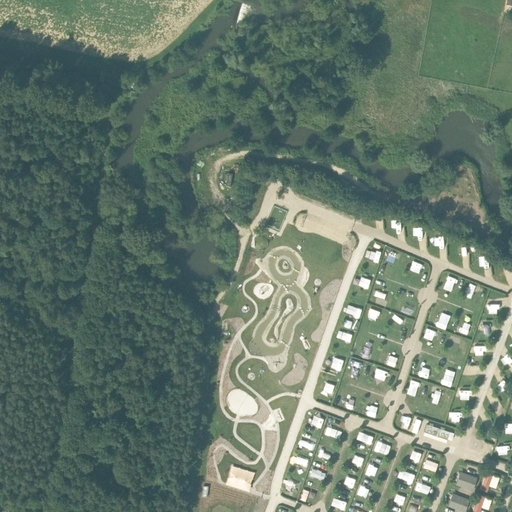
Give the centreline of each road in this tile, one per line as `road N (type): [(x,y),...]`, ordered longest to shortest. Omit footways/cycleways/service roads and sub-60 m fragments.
road 1 (track): [(367,231),(274,489),(276,503)]
road 2 (track): [(511,290),(295,204)]
road 3 (track): [(511,471),(305,402)]
road 4 (track): [(387,430),(438,261)]
road 5 (track): [(461,455),(511,314)]
